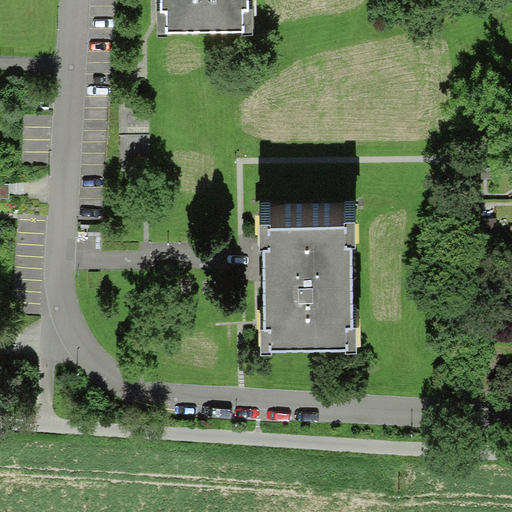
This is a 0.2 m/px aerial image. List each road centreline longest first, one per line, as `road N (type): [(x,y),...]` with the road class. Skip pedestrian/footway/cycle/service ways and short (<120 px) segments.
road 1 (residential): [(511,418),(171,397),(103,369),(71,324),(60,286),(76,0)]
road 2 (track): [(511,451),(0,422)]
